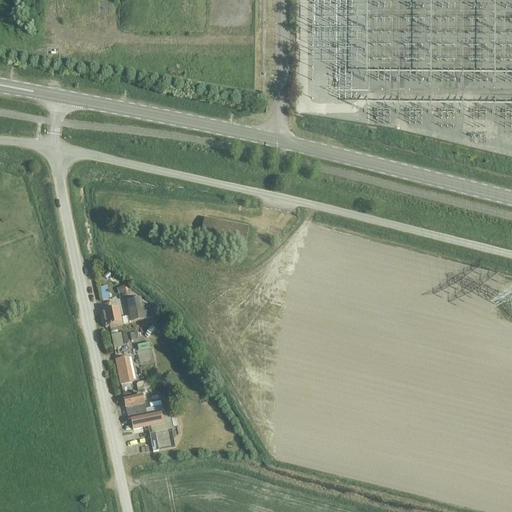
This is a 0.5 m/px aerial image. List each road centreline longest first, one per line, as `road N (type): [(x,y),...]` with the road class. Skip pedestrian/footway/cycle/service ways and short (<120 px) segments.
road 1 (unclassified): [(511,255),(54,147)]
road 2 (tertiary): [(511,200),(59,97)]
road 3 (unclassified): [(127,511),(54,147)]
